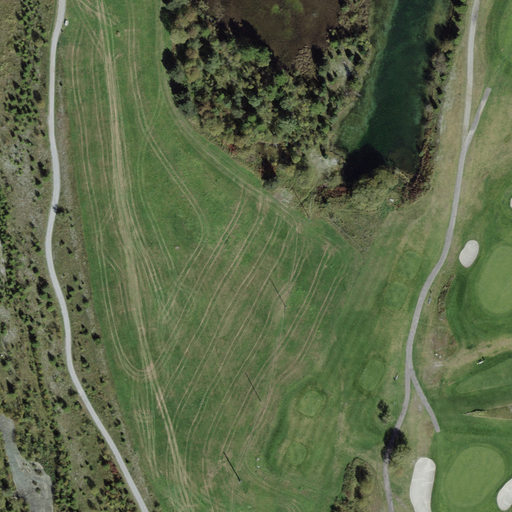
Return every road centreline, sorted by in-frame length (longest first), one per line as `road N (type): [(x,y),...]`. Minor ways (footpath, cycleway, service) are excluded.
road 1 (track): [(144,511),(77,385),(47,254),(56,197),(53,46),(62,0)]
road 2 (track): [(479,0),(455,216),(418,312),(401,421),(386,457),(393,511)]
